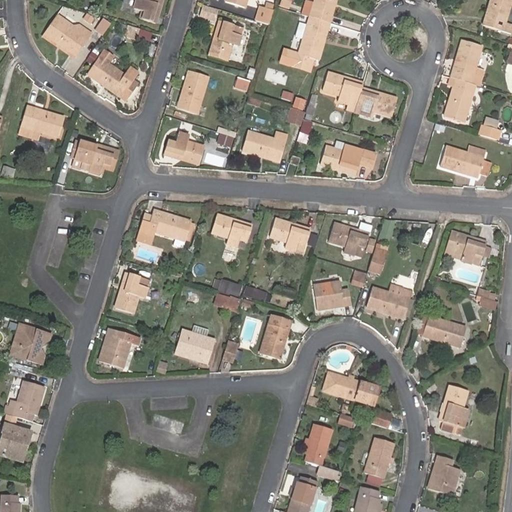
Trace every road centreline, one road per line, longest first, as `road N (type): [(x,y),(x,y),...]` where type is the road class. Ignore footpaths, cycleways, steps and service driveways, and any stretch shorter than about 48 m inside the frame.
road 1 (residential): [(299,382),(317,341),(346,322),(401,366),(424,446),(404,511)]
road 2 (residential): [(139,179),(392,197)]
road 3 (unknown): [(130,208),(57,200),(39,272),(92,331)]
road 4 (residential): [(76,386),(299,382)]
road 5 (residential): [(76,386),(139,179)]
road 6 (residential): [(25,0),(28,43),(40,69),(151,139)]
road 7 (residential): [(433,56),(439,34),(431,14),(406,3),(389,7),(374,30),(381,58),(405,69),(427,62)]
road 8 (residential): [(392,197),(433,56)]
road 9 (residential): [(151,139),(191,0)]
road 10 (residential): [(261,511),(299,382)]
road 11 (residential): [(49,511),(48,477),(76,386)]
road 12 (residential): [(392,197),(511,206)]
